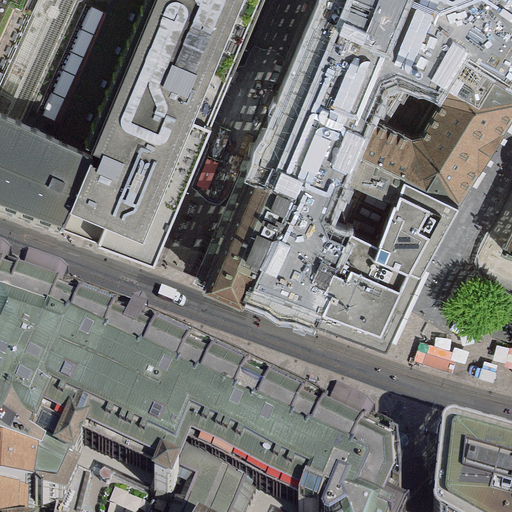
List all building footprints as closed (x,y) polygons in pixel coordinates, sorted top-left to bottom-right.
[(0,0),(0,79),(21,87),(64,0),(0,0)] [(64,0),(21,87),(110,124),(68,217),(116,236),(156,251),(267,0),(64,0)] [(511,0),(333,0),(274,144),(263,169),(310,189),(250,299),(286,311),(320,323),(350,263),(344,261),(361,216),(354,213),(372,171),(406,186),(412,169),(462,194),(499,139),(511,119),(511,0)] [(0,192),(24,201),(68,217),(110,124),(21,87),(0,79),(0,192)] [(231,293),(250,299),(310,189),(263,169),(248,205),(213,287),(231,293)] [(385,244),(426,263),(434,248),(462,194),(412,169),(406,186),(385,244)] [(407,300),(426,263),(385,244),(406,186),(372,171),(354,213),(361,216),(344,261),(350,263),(320,323),(355,335),(384,345),(407,300)] [(0,289),(0,466),(1,467),(70,311),(0,289)] [(255,511),(259,504),(275,511),(412,511),(413,463),(70,311),(1,467),(42,476),(41,492),(39,507),(33,507),(32,511),(72,511),(78,500),(86,482),(83,480),(92,462),(97,465),(162,494),(158,501),(178,510),(176,511),(255,511)] [(511,511),(511,461),(472,450),(463,447),(454,446),(447,449),(443,455),(437,511),(511,511)] [(1,467),(0,466),(0,504),(33,507),(39,507),(41,492),(42,476),(1,467)]
